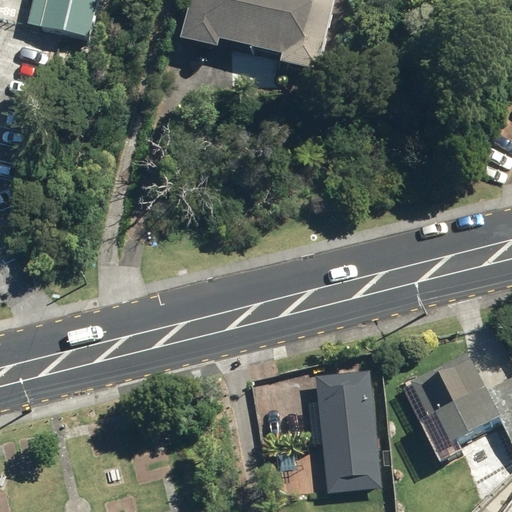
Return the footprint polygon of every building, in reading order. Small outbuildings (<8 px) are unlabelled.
[(49,0),(44,30),(89,40),(97,0),(49,0)] [(335,0),(188,0),(174,53),(318,86),(335,0)] [(420,427),(422,431),(417,433),(437,471),(459,460),(454,451),(500,429),(510,448),(511,447),(511,383),(486,397),(468,360),(403,392),(419,424),(420,427)] [(325,381),(331,497),(387,494),(380,377),(325,381)] [(305,405),(257,409),(262,456),(310,452),(305,405)]
